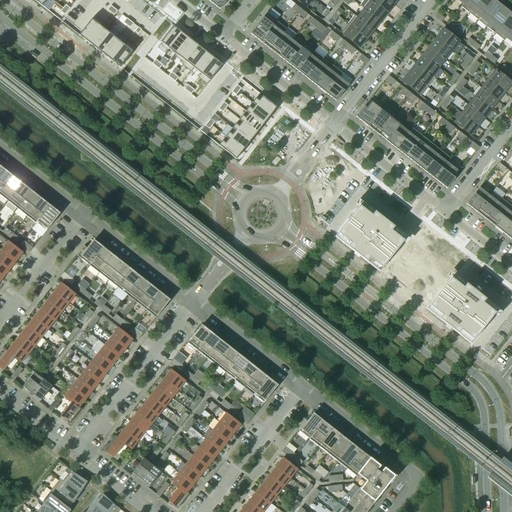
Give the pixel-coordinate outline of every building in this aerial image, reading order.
[(208,0),(208,1),(220,10),(227,0),(208,0)] [(332,9),(336,3),(332,0),(328,6),(332,9)] [(392,4),(387,0),(371,0),(371,1),(387,13),(391,8),(390,8),(392,4)] [(469,14),(480,0),(466,0),(461,7),(469,14)] [(478,21),(493,2),(490,0),(480,0),(469,14),(478,21)] [(387,13),(371,1),(364,10),(379,21),(382,17),(383,18),(387,13)] [(486,27),(501,8),(498,6),(497,6),(493,3),(493,2),(478,21),(486,27)] [(301,9),(295,4),(291,9),(298,14),(301,9)] [(339,17),(343,11),(339,8),(334,13),(339,17)] [(495,34),(510,15),(506,12),(505,13),(501,10),(502,9),(501,8),(486,27),(495,34)] [(304,19),(307,14),(301,9),(298,14),(304,19)] [(325,18),(330,12),(325,9),(321,14),(325,18)] [(379,21),(364,10),(358,17),(355,15),(355,16),(373,30),(377,25),(376,24),(379,21)] [(251,33),(250,34),(260,42),(276,22),(276,21),(277,20),(267,13),(263,18),(251,33)] [(334,22),(339,17),(334,13),(330,19),(334,22)] [(444,18),(438,13),(434,17),(441,23),(444,18)] [(95,15),(79,36),(87,42),(103,22),(95,15)] [(504,41),(511,30),(511,18),(510,17),(511,16),(510,15),(495,34),(504,41)] [(373,30),(355,16),(348,24),(366,38),(368,34),(369,35),(373,30)] [(316,29),(320,24),(314,19),(310,24),(316,29)] [(103,22),(87,42),(95,49),(108,32),(101,26),(104,22),(103,22)] [(276,22),(260,42),(270,49),(286,29),(276,22)] [(323,34),(326,29),(320,24),(316,29),(323,34)] [(366,38),(348,24),(341,33),(360,48),(364,42),(363,41),(366,38)] [(458,29),(452,25),(449,29),(454,33),(458,29)] [(174,26),(161,43),(169,49),(182,33),(174,26)] [(286,29),(270,49),(279,57),(292,40),(283,33),(286,29)] [(460,37),(463,33),(458,29),(454,33),(460,37)] [(440,36),(437,40),(452,51),(456,55),(463,46),(458,43),(459,42),(443,30),(439,35),(440,36)] [(108,32),(95,49),(103,55),(116,38),(108,32)] [(340,38),(333,32),(329,37),(336,42),(340,38)] [(182,33),(169,49),(177,55),(175,57),(176,57),(190,39),(182,33)] [(116,38),(103,55),(111,61),(127,41),(124,44),(116,38)] [(475,42),(469,38),(466,42),(471,46),(475,42)] [(190,39),(176,57),(183,63),(182,65),(182,66),(198,45),(190,39)] [(292,40),(279,57),(288,64),(301,48),(292,40)] [(349,45),(343,40),(339,45),(346,50),(349,45)] [(430,47),(445,59),(452,51),(437,40),(435,43),(434,42),(430,47)] [(127,41),(111,61),(120,68),(136,48),(127,41)] [(477,51),(480,46),(475,42),(471,46),(477,51)] [(301,48),(288,64),(298,72),(314,51),(313,51),(304,44),(301,48)] [(198,45),(182,66),(190,72),(206,52),(198,45)] [(352,55),(355,50),(349,45),(346,50),(352,55)] [(424,56),(424,57),(438,68),(445,59),(430,47),(426,52),(427,53),(424,56)] [(314,51),(298,72),(307,79),(323,59),(314,51)] [(492,56),(488,52),(486,51),(483,56),(489,60),(492,56)] [(206,52),(190,72),(191,72),(194,69),(201,74),(198,78),(214,58),(206,52)] [(369,60),(364,57),(362,55),(358,59),(365,65),(369,60)] [(468,64),(473,59),(468,55),(464,61),(468,64)] [(494,64),(497,60),(492,56),(489,60),(494,64)] [(416,64),(435,79),(432,76),(438,68),(424,57),(421,60),(420,59),(416,64)] [(214,58),(198,78),(207,85),(223,65),(214,58)] [(323,59),(307,79),(317,86),(333,66),(332,66),(329,70),(320,63),(323,59)] [(464,69),(468,64),(464,61),(460,66),(464,69)] [(476,70),(480,65),(476,61),(472,67),(476,70)] [(411,73),(411,74),(428,87),(435,79),(416,64),(412,69),(413,70),(411,73)] [(506,73),(509,69),(503,65),(500,69),(506,73)] [(333,66),(317,86),(326,94),(342,74),(333,66)] [(472,76),(476,70),(472,67),(468,72),(472,76)] [(511,83),(492,69),(485,78),(501,90),(503,92),(506,88),(507,89),(511,83)] [(455,81),(459,76),(455,72),(451,78),(455,81)] [(342,74),(326,94),(336,102),(337,101),(349,85),(341,79),(339,78),(342,74)] [(407,76),(403,82),(421,96),(428,87),(411,74),(408,77),(407,76)] [(395,81),(393,79),(388,76),(385,80),(392,86),(395,81)] [(451,86),(455,81),(451,78),(447,83),(451,86)] [(463,87),(467,82),(463,78),(458,84),(463,87)] [(503,92),(501,90),(485,78),(488,80),(482,89),(497,101),(501,96),(500,95),(503,92)] [(458,93),(463,87),(458,84),(454,89),(458,93)] [(407,98),(410,93),(404,88),(400,93),(407,98)] [(442,98),(446,93),(442,89),(437,95),(442,98)] [(497,101),(482,89),(475,97),(490,108),(493,105),(494,106),(497,101)] [(413,103),(417,98),(410,93),(407,98),(413,103)] [(259,94),(252,103),(270,117),(277,108),(259,94)] [(437,103),(442,98),(437,95),(433,100),(437,103)] [(449,104),(454,99),(449,95),(445,101),(449,104)] [(490,108),(475,97),(469,105),(480,115),(484,118),(488,113),(487,112),(490,108)] [(445,110),(449,104),(445,101),(441,106),(445,110)] [(252,103),(246,111),(263,125),(270,117),(252,103)] [(368,127),(384,107),(381,110),(371,103),(367,109),(364,107),(358,115),(361,117),(358,119),(368,127)] [(429,108),(423,103),(419,108),(426,113),(429,108)] [(484,118),(480,115),(469,105),(462,114),(476,125),(479,122),(480,123),(484,118)] [(378,135),(393,115),(384,107),(368,127),(378,135)] [(435,113),(429,108),(426,113),(432,118),(435,113)] [(246,111),(239,120),(257,134),(263,125),(246,111)] [(476,125),(462,114),(455,123),(470,135),(475,130),(474,129),(476,125)] [(387,142),(403,122),(393,115),(378,135),(387,142)] [(448,123),(442,118),(438,122),(444,127),(448,123)] [(239,120),(232,128),(250,142),(257,134),(239,120)] [(397,149),(409,133),(401,126),(403,122),(387,142),(397,149)] [(451,132),(454,128),(448,123),(444,127),(451,132)] [(232,128),(226,137),(243,151),(250,142),(232,128)] [(406,157),(422,137),(412,129),(409,133),(397,149),(406,157)] [(467,138),(460,132),(456,137),(463,142),(467,138)] [(226,137),(219,146),(236,160),(243,151),(226,137)] [(415,164),(431,144),(422,137),(406,157),(415,164)] [(479,148),(475,144),(472,142),(469,147),(476,152),(479,148)] [(425,172),(440,152),(431,144),(415,164),(425,172)] [(434,179),(450,159),(440,152),(425,172),(434,179)] [(455,179),(452,177),(457,171),(448,163),(450,160),(450,159),(434,179),(444,187),(446,184),(449,186),(455,179)] [(502,173),(506,168),(499,163),(495,168),(502,173)] [(0,191),(12,176),(9,174),(10,172),(6,168),(4,170),(3,169),(0,172),(0,191)] [(0,195),(8,201),(22,184),(18,181),(19,179),(15,176),(14,177),(12,176),(0,191),(0,195)] [(17,209),(31,191),(28,188),(29,187),(24,183),(23,185),(22,184),(8,201),(17,209)] [(476,212),(485,200),(489,196),(479,188),(466,204),(476,212)] [(26,216),(40,199),(37,196),(38,194),(34,191),(33,192),(31,191),(17,209),(26,216)] [(476,212),(486,220),(502,199),(492,192),(489,196),(485,200),(476,212)] [(36,224),(50,206),(46,203),(48,202),(43,198),(42,200),(40,199),(26,216),(36,224)] [(495,227),(511,207),(502,199),(486,220),(495,227)] [(362,203),(334,238),(379,273),(406,238),(362,203)] [(46,231),(53,222),(59,214),(56,211),(57,209),(53,206),(51,207),(50,206),(36,224),(46,231)] [(504,234),(511,224),(511,207),(495,227),(504,234)] [(13,233),(6,228),(3,232),(10,237),(13,233)] [(20,239),(13,234),(13,233),(10,237),(17,243),(20,239)] [(33,248),(23,240),(19,245),(29,252),(33,248)] [(89,266),(103,248),(100,245),(101,244),(96,240),(95,242),(93,240),(87,249),(84,246),(77,256),(89,266)] [(23,253),(8,241),(1,250),(15,262),(23,253)] [(99,273),(113,256),(109,253),(110,251),(106,248),(105,249),(103,248),(89,266),(99,273)] [(15,262),(1,250),(0,251),(0,263),(9,270),(15,262)] [(108,281),(122,263),(119,260),(120,259),(115,255),(114,257),(113,256),(99,273),(108,281)] [(9,270),(0,263),(0,277),(2,279),(9,270)] [(117,288),(131,270),(128,268),(129,266),(125,263),(124,264),(122,263),(108,281),(117,288)] [(127,296),(141,278),(137,275),(139,274),(134,270),(133,272),(131,270),(117,288),(127,296)] [(75,281),(64,272),(60,277),(71,285),(75,281)] [(453,275),(426,310),(470,345),(498,310),(453,275)] [(136,303),(150,285),(147,283),(148,281),(144,277),(142,279),(141,278),(127,296),(136,303)] [(82,280),(78,285),(85,290),(89,285),(82,280)] [(75,294),(61,283),(54,292),(68,303),(75,294)] [(85,290),(78,285),(75,289),(82,294),(85,290)] [(146,310),(160,293),(156,290),(157,288),(153,285),(152,286),(150,285),(136,303),(146,310)] [(92,296),(85,290),(82,294),(89,300),(92,296)] [(68,303),(54,292),(47,300),(62,312),(68,303)] [(163,309),(169,300),(166,297),(167,296),(162,292),(161,294),(160,293),(146,310),(156,318),(163,309)] [(62,312),(47,300),(41,309),(55,320),(62,312)] [(104,305),(98,300),(97,300),(94,303),(101,309),(104,305)] [(111,311),(104,305),(101,309),(108,315),(111,311)] [(55,320),(41,309),(34,317),(48,329),(55,320)] [(88,319),(93,313),(89,310),(84,316),(88,319)] [(123,320),(116,314),(113,318),(120,324),(123,320)] [(95,324),(100,318),(96,315),(91,321),(95,324)] [(83,325),(88,319),(84,316),(80,322),(83,325)] [(48,329),(34,317),(27,326),(42,337),(48,329)] [(130,326),(123,320),(120,324),(127,330),(130,326)] [(90,330),(95,324),(91,321),(87,328),(90,330)] [(197,351),(211,333),(208,330),(209,329),(204,325),(203,327),(201,325),(195,334),(194,333),(186,342),(197,351)] [(42,337),(27,326),(20,334),(35,346),(42,337)] [(75,336),(80,330),(76,327),(71,333),(75,336)] [(143,335),(133,327),(129,331),(139,339),(143,335)] [(126,348),(133,339),(118,328),(111,337),(126,348)] [(82,341),(87,335),(83,332),(78,338),(82,341)] [(70,342),(75,336),(71,333),(66,339),(70,342)] [(207,358),(221,341),(217,338),(218,336),(214,333),(213,334),(211,333),(197,351),(207,358)] [(35,346),(20,334),(14,343),(28,354),(35,346)] [(126,348),(111,337),(104,345),(119,357),(126,348)] [(77,347),(82,341),(78,338),(73,345),(77,347)] [(216,366),(230,348),(226,345),(228,344),(224,340),(223,340),(222,342),(221,341),(207,358),(216,366)] [(28,354),(14,343),(7,351),(5,349),(5,350),(22,363),(28,354)] [(61,353),(66,347),(63,344),(58,350),(61,353)] [(119,357),(104,345),(98,354),(112,365),(119,357)] [(225,373),(239,355),(236,353),(237,351),(233,348),(231,349),(230,348),(216,366),(225,373)] [(68,358),(73,352),(70,349),(65,355),(68,358)] [(0,368),(3,371),(14,357),(21,363),(22,363),(5,350),(0,356),(0,368)] [(56,359),(61,353),(58,350),(53,356),(56,359)] [(112,365),(98,354),(91,362),(106,374),(112,365)] [(63,364),(68,358),(65,355),(60,361),(63,364)] [(235,381),(249,363),(245,360),(247,359),(242,355),(241,357),(239,355),(225,373),(235,381)] [(184,367),(173,359),(170,363),(181,372),(184,367)] [(48,370),(53,364),(49,361),(44,367),(48,370)] [(106,374),(91,362),(84,371),(99,382),(106,374)] [(244,388),(258,370),(255,368),(256,366),(252,363),(250,364),(249,363),(235,381),(244,388)] [(55,375),(60,369),(56,366),(51,372),(55,375)] [(18,376),(22,369),(19,367),(14,373),(18,376)] [(48,370),(44,367),(40,373),(43,376),(48,370)] [(185,381),(171,370),(164,379),(178,390),(185,381)] [(193,376),(186,370),(183,374),(190,379),(193,376)] [(254,396),(268,378),(264,375),(265,373),(261,370),(260,372),(258,370),(244,388),(254,396)] [(99,382),(84,371),(78,379),(92,391),(99,382)] [(32,394),(43,379),(34,372),(23,387),(32,394)] [(50,381),(55,375),(51,372),(47,378),(50,381)] [(13,382),(18,376),(14,373),(9,379),(13,382)] [(200,381),(193,376),(190,379),(197,385),(200,381)] [(271,394),(277,385),(274,382),(275,381),(271,378),(270,377),(269,379),(268,378),(254,396),(264,403),(271,394)] [(41,401),(52,386),(43,379),(32,394),(41,401)] [(92,391),(78,379),(71,388),(86,399),(92,391)] [(178,390),(164,379),(157,387),(172,398),(178,390)] [(212,390),(205,385),(202,389),(209,394),(212,390)] [(172,398),(157,387),(150,395),(165,407),(172,398)] [(86,399),(71,388),(64,396),(81,409),(79,407),(86,399)] [(219,396),(212,390),(209,394),(216,400),(219,396)] [(165,407),(150,395),(144,404),(158,415),(165,407)] [(69,424),(81,409),(64,396),(64,397),(71,402),(60,416),(69,424)] [(197,405),(202,399),(198,396),(193,402),(197,405)] [(56,406),(61,400),(57,397),(53,403),(56,406)] [(231,405),(224,400),(221,403),(228,409),(231,405)] [(204,410),(209,404),(205,401),(200,407),(204,410)] [(192,411),(197,405),(193,402),(189,408),(192,411)] [(51,412),(56,406),(53,403),(48,409),(51,412)] [(158,415),(144,404),(137,412),(152,424),(158,415)] [(238,411),(231,405),(228,409),(235,415),(238,411)] [(199,416),(204,410),(200,407),(196,414),(199,416)] [(152,424),(137,412),(130,421),(145,432),(152,424)] [(251,420),(241,412),(237,416),(247,424),(251,420)] [(184,422),(188,416),(185,413),(180,419),(184,422)] [(234,434),(241,425),(226,413),(219,422),(234,434)] [(309,439),(323,421),(320,419),(321,417),(316,414),(315,415),(313,414),(307,422),(306,421),(298,431),(309,439)] [(191,427),(196,421),(192,418),(187,425),(191,427)] [(179,428),(184,422),(180,419),(175,425),(179,428)] [(145,432),(130,421),(124,429),(138,441),(145,432)] [(318,447),(332,429),(329,426),(330,425),(326,421),(324,423),(323,421),(309,439),(318,447)] [(234,434),(219,422),(212,431),(227,442),(234,434)] [(186,433),(191,427),(187,425),(182,431),(186,433)] [(328,454),(342,436),(338,434),(340,432),(335,428),(334,430),(332,429),(318,447),(328,454)] [(138,441),(124,429),(117,438),(115,436),(132,449),(138,441)] [(170,439),(175,433),(171,430),(167,436),(170,439)] [(220,450),(227,442),(212,431),(206,439),(220,450)] [(177,444),(182,438),(178,435),(174,441),(177,444)] [(113,458),(124,444),(131,450),(132,449),(115,436),(104,451),(113,458)] [(165,445),(170,439),(167,436),(162,442),(165,445)] [(337,461),(351,444),(342,436),(328,454),(337,461)] [(220,450),(206,439),(199,448),(214,459),(220,450)] [(172,450),(177,444),(174,441),(169,447),(172,450)] [(347,469),(361,451),(357,448),(358,447),(354,444),(354,443),(353,445),(351,444),(337,461),(347,469)] [(157,456),(162,449),(158,447),(153,453),(157,456)] [(296,456),(285,447),(282,452),(292,460),(296,456)] [(214,459),(199,448),(192,456),(207,467),(214,459)] [(358,474),(370,459),(367,456),(368,454),(363,451),(362,452),(361,451),(347,469),(356,477),(358,475),(358,474)] [(164,461),(169,455),(165,452),(160,458),(164,461)] [(123,468),(132,456),(129,453),(119,466),(123,468)] [(152,462),(157,456),(153,453),(148,459),(152,462)] [(207,467),(192,456),(186,464),(200,476),(207,467)] [(303,461),(296,456),(292,460),(300,466),(303,461)] [(141,480),(152,465),(143,458),(132,473),(141,480)] [(159,467),(164,461),(160,458),(155,464),(159,467)] [(290,478),(297,469),(283,458),(276,467),(290,478)] [(375,501),(394,476),(384,468),(383,470),(380,467),(380,466),(370,459),(358,474),(358,475),(369,484),(363,491),(363,492),(375,501)] [(200,476),(186,464),(179,473),(193,484),(200,476)] [(149,487),(161,472),(152,465),(141,480),(149,487)] [(314,471),(307,466),(304,469),(311,475),(314,471)] [(284,487),(290,478),(276,467),(269,475),(284,487)] [(84,488),(87,482),(73,473),(71,471),(72,471),(68,468),(65,472),(68,475),(63,482),(59,479),(59,480),(79,495),(84,488)] [(321,477),(314,471),(311,475),(318,481),(321,477)] [(193,484),(179,473),(172,481),(189,494),(187,492),(193,484)] [(284,487),(269,475),(262,484),(277,495),(284,487)] [(79,495),(59,480),(50,491),(70,506),(73,503),(77,497),(79,495)] [(189,494),(172,481),(172,482),(179,488),(168,502),(177,509),(189,494)] [(159,497),(169,485),(165,482),(156,494),(159,497)] [(308,492),(313,486),(309,483),(304,489),(308,492)] [(277,495),(262,484),(256,492),(270,504),(277,495)] [(355,484),(347,494),(367,511),(375,501),(363,492),(363,491),(360,488),(355,484)] [(303,498),(308,492),(304,489),(299,495),(303,498)] [(314,499),(320,492),(316,489),(310,496),(314,499)] [(70,506),(50,491),(42,502),(55,511),(67,511),(68,510),(67,510),(70,506)] [(263,511),(270,504),(256,492),(249,501),(263,511)] [(115,505),(107,498),(103,494),(98,499),(97,498),(92,506),(99,511),(118,511),(120,510),(117,507),(115,505)] [(346,494),(339,503),(349,511),(366,511),(367,511),(347,494),(346,494)] [(308,506),(314,499),(310,496),(305,503),(308,506)] [(295,509),(299,503),(296,500),(291,506),(295,509)] [(263,511),(249,501),(242,509),(245,511),(263,511)] [(55,511),(42,502),(41,502),(44,505),(38,511),(36,509),(33,511),(55,511)] [(349,511),(339,503),(331,511),(349,511)]
